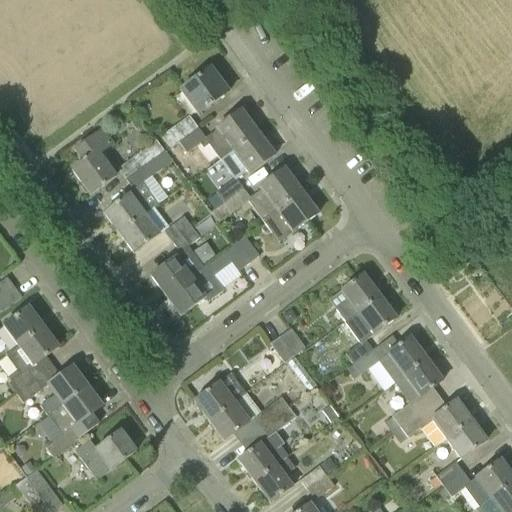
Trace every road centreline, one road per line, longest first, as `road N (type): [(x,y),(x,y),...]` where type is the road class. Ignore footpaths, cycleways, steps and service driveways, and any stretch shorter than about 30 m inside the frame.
road 1 (residential): [(177,365),(34,179),(22,173),(0,181)]
road 2 (residential): [(371,218),(222,22)]
road 3 (residential): [(177,365),(371,218)]
road 4 (residential): [(511,408),(371,218)]
road 5 (residential): [(0,214),(139,395)]
